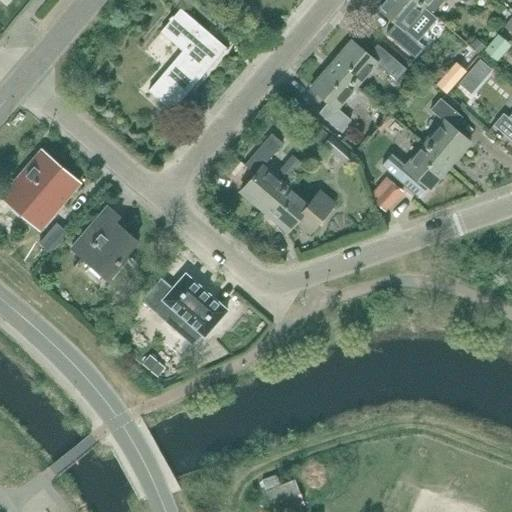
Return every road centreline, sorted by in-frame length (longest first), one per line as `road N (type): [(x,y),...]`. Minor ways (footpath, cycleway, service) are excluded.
road 1 (residential): [(160,196),(250,273),(281,280),(511,206)]
road 2 (tertiary): [(164,511),(119,420),(85,377),(0,302)]
road 3 (residential): [(160,196),(319,0)]
road 4 (residential): [(160,196),(17,81)]
